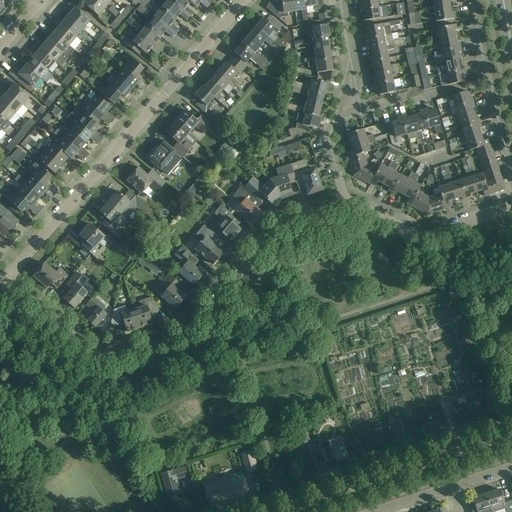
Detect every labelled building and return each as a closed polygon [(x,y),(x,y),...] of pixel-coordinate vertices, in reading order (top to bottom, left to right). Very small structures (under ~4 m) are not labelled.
[(79,0),(98,16),(105,8),(96,0),(79,0)] [(169,0),(168,0),(162,8),(176,20),(179,15),(186,21),(190,17),(172,2),(169,0)] [(169,0),(172,2),(190,17),(193,13),(186,7),(190,3),(186,0),(169,0)] [(186,0),(190,3),(196,8),(200,3),(206,9),(210,5),(204,0),(186,0)] [(295,11),(293,0),(281,0),(281,1),(275,2),(275,3),(270,4),(267,9),(278,18),(288,16),(288,12),(295,11)] [(304,0),(293,0),(295,11),(301,10),(304,28),(308,28),(307,22),(308,22),(306,10),(306,7),(304,0)] [(304,0),(306,7),(313,6),(314,10),(323,9),(321,0),(304,0)] [(359,5),(360,10),(378,7),(376,0),(360,0),(362,5),(359,5)] [(426,7),(426,11),(450,8),(449,1),(451,1),(451,0),(432,0),(434,6),(426,7)] [(72,11),(68,16),(83,29),(90,21),(70,3),(66,7),(72,11)] [(108,10),(115,16),(118,13),(112,7),(108,10)] [(378,7),(360,10),(360,14),(363,14),(364,21),(368,20),(388,17),(387,13),(379,15),(378,7)] [(176,20),(162,8),(155,16),(162,23),(175,34),(178,30),(172,24),(176,20)] [(450,8),(426,11),(427,15),(435,14),(436,21),(454,19),(453,14),(451,14),(450,8)] [(129,13),(125,10),(121,15),(125,18),(129,13)] [(147,25),(161,37),(165,32),(171,38),(175,34),(162,23),(155,16),(148,11),(143,16),(150,22),(147,25)] [(415,13),(409,14),(410,25),(421,24),(419,12),(415,13)] [(260,23),(256,27),(274,42),(282,49),(285,45),(281,41),(271,33),(275,28),(278,31),(282,26),(270,15),(262,25),(260,23)] [(76,37),(83,29),(68,16),(64,21),(58,16),(55,20),(76,37)] [(130,17),(126,21),(131,26),(135,21),(130,17)] [(52,23),(58,28),(54,32),(53,33),(69,46),(74,50),(81,42),(76,37),(55,20),(52,23)] [(313,31),(314,39),(315,39),(328,37),(330,36),(328,25),(322,26),(321,20),(308,22),(307,22),(308,28),(309,32),(313,31)] [(365,40),(391,34),(390,27),(400,25),(399,20),(365,27),(367,34),(364,35),(365,40)] [(118,26),(114,22),(110,26),(114,30),(118,26)] [(161,37),(147,25),(140,34),(149,42),(160,51),(164,47),(157,41),(161,37)] [(432,42),(455,37),(453,30),(456,30),(455,25),(437,28),(439,36),(431,38),(432,42)] [(274,42),(256,27),(249,36),(260,46),(264,41),(270,46),(274,42)] [(47,41),(62,54),(69,46),(53,33),(54,32),(48,28),(45,31),(51,36),(47,41)] [(104,32),(100,37),(105,41),(109,36),(104,32)] [(281,41),(285,45),(290,38),(290,32),(289,32),(281,41)] [(149,42),(140,34),(132,42),(130,40),(126,45),(137,54),(140,50),(146,54),(150,50),(157,55),(160,51),(149,42)] [(369,44),(370,51),(394,46),(394,45),(410,42),(409,38),(403,39),(403,37),(392,40),(391,34),(365,40),(366,44),(369,44)] [(249,36),(241,44),(267,66),(269,64),(267,62),(268,61),(256,51),(260,46),(249,36)] [(314,50),(329,48),(328,37),(315,39),(314,39),(312,39),(294,42),(294,45),(313,43),(314,50)] [(455,37),(432,42),(432,45),(441,43),(442,51),(460,47),(459,43),(456,43),(455,37)] [(114,44),(110,40),(106,45),(110,49),(114,44)] [(55,62),(62,54),(47,41),(43,45),(37,41),(34,44),(55,62)] [(48,70),(55,62),(34,44),(31,48),(37,53),(33,57),(43,67),(48,70)] [(239,58),(235,62),(243,69),(248,64),(246,63),(250,58),(263,70),(267,66),(241,44),(234,53),(239,58)] [(416,56),(423,55),(420,44),(415,45),(416,48),(414,48),(415,53),(416,56)] [(95,46),(91,50),(96,54),(100,50),(95,46)] [(394,46),(370,51),(371,57),(369,57),(370,62),(388,58),(386,51),(394,49),(394,46)] [(434,53),(436,64),(460,59),(458,52),(461,52),(460,47),(442,51),(434,53)] [(308,63),(331,59),(329,48),(314,50),(315,57),(307,58),(308,63)] [(96,54),(91,50),(87,56),(92,59),(96,54)] [(128,64),(123,69),(139,81),(142,77),(143,78),(139,74),(144,69),(126,54),(122,59),(128,64)] [(419,67),(425,66),(423,55),(416,56),(417,64),(418,63),(419,67)] [(41,79),(48,70),(43,67),(33,57),(29,62),(23,57),(20,61),(25,66),(40,79),(41,79)] [(88,62),(83,58),(79,63),(84,66),(88,62)] [(388,58),(370,62),(371,66),(373,66),(375,73),(398,68),(398,64),(389,65),(388,58)] [(239,74),(243,69),(235,62),(235,63),(231,59),(227,64),(226,62),(218,71),(236,87),(239,89),(243,85),(233,77),(237,72),(239,74)] [(331,59),(308,63),(308,68),(316,67),(318,77),(331,77),(332,71),(333,71),(331,59)] [(460,59),(436,64),(438,75),(447,73),(464,69),(463,65),(461,65),(460,59)] [(409,65),(411,76),(417,75),(415,64),(409,65)] [(30,91),(40,79),(25,66),(21,70),(16,66),(9,74),(30,91)] [(425,66),(419,67),(422,78),(428,77),(427,77),(425,66)] [(131,90),(139,81),(123,69),(119,74),(111,67),(107,72),(115,79),(116,77),(131,90)] [(373,79),(374,84),(393,80),(391,73),(394,72),(394,75),(400,74),(398,68),(375,73),(376,79),(373,79)] [(74,69),(69,74),(74,78),(78,73),(74,69)] [(465,74),(464,69),(447,73),(448,80),(440,82),(441,86),(464,82),(463,75),(465,74)] [(88,75),(84,71),(80,76),(84,80),(88,75)] [(218,71),(211,80),(222,90),(227,84),(233,90),(236,87),(218,71)] [(74,78),(69,74),(65,80),(70,83),(74,78)] [(417,75),(411,76),(409,77),(411,88),(420,87),(417,75)] [(109,85),(124,98),(131,90),(116,77),(115,79),(109,85)] [(293,87),(324,95),(327,84),(329,85),(331,77),(318,77),(318,82),(311,80),(310,86),(292,81),(291,87),(293,87)] [(428,77),(422,78),(424,90),(431,88),(428,77)] [(7,92),(22,105),(30,97),(9,79),(6,83),(11,88),(7,92)] [(202,87),(214,97),(214,98),(215,98),(222,104),(227,109),(229,107),(224,101),(218,95),(222,90),(211,80),(203,88),(202,87)] [(394,88),(393,80),(374,84),(375,89),(378,88),(379,95),(403,90),(402,86),(394,88)] [(124,98),(109,85),(105,90),(100,85),(96,90),(113,105),(118,99),(122,102),(121,102),(124,98)] [(58,87),(55,91),(59,95),(63,91),(58,87)] [(209,103),(214,97),(202,87),(194,96),(199,100),(195,105),(205,114),(212,105),(209,103)] [(306,102),(312,104),(321,106),(324,95),(293,87),(292,92),(307,96),(306,102)] [(48,108),(59,95),(55,91),(44,104),(48,108)] [(455,107),(472,101),(471,97),(468,98),(466,91),(444,98),(445,102),(452,100),(455,107)] [(0,100),(15,113),(22,105),(7,92),(3,97),(0,94),(0,100)] [(82,93),(78,98),(82,102),(86,97),(82,93)] [(88,103),(104,116),(111,108),(95,95),(90,101),(88,103)] [(97,124),(104,116),(88,103),(90,101),(86,97),(82,102),(86,106),(81,112),(84,115),(84,114),(97,124)] [(0,114),(8,122),(15,113),(0,100),(0,114)] [(472,101),(455,107),(457,114),(449,117),(451,121),(473,113),(471,107),(474,106),(472,101)] [(299,112),(319,117),(321,106),(312,104),(306,102),(305,108),(287,103),(285,109),(299,112)] [(46,111),(41,107),(38,112),(42,116),(46,111)] [(424,110),(426,118),(429,128),(434,126),(436,134),(442,132),(435,110),(429,112),(428,109),(424,110)] [(419,114),(413,116),(420,139),(424,138),(421,130),(429,128),(426,118),(424,110),(419,112),(419,114)] [(185,111),(175,122),(189,134),(194,127),(203,134),(211,124),(201,115),(196,120),(185,111)] [(319,117),(299,112),(295,129),(293,128),(288,130),(290,137),(306,132),(307,132),(309,127),(318,129),(320,117),(319,117)] [(71,113),(67,117),(71,121),(76,116),(71,113)] [(460,122),(462,129),(479,123),(478,119),(475,119),(473,113),(451,121),(452,124),(460,122)] [(0,129),(1,130),(3,128),(5,130),(11,124),(8,122),(0,114),(0,129)] [(84,115),(79,120),(77,122),(93,135),(100,127),(97,124),(84,114),(84,115)] [(421,144),(420,139),(413,116),(407,118),(406,115),(402,116),(403,121),(407,134),(408,140),(416,138),(418,145),(421,144)] [(403,121),(402,116),(397,118),(398,120),(385,124),(392,144),(395,147),(402,144),(400,137),(407,134),(403,121)] [(70,131),(85,144),(93,135),(77,122),(79,120),(75,117),(71,121),(75,124),(70,131)] [(31,119),(27,124),(32,127),(35,123),(31,119)] [(189,134),(175,122),(166,133),(177,143),(172,149),(183,158),(192,146),(184,139),(189,134)] [(479,123),(462,129),(464,136),(456,138),(458,142),(481,135),(478,128),(481,128),(479,123)] [(28,132),(32,127),(27,124),(20,132),(25,136),(28,132)] [(38,133),(34,129),(30,134),(35,137),(38,133)] [(349,138),(351,145),(374,138),(373,134),(365,136),(363,129),(345,134),(346,139),(349,138)] [(78,152),(85,144),(70,131),(65,136),(63,139),(78,152)] [(25,136),(20,132),(17,136),(13,140),(18,144),(21,140),(25,136)] [(65,136),(61,133),(58,138),(61,141),(57,147),(56,147),(68,157),(71,160),(78,152),(63,139),(65,136)] [(481,135),(458,142),(459,146),(467,143),(469,151),(476,148),(490,144),(488,139),(483,141),(481,135)] [(31,140),(27,136),(20,145),(25,148),(31,140)] [(348,157),(363,153),(370,151),(367,144),(375,142),(374,138),(351,145),(353,151),(347,153),(348,157)] [(14,149),(18,144),(13,140),(9,145),(14,149)] [(228,140),(224,145),(231,151),(235,146),(228,140)] [(446,147),(444,140),(433,144),(434,146),(435,151),(443,148),(446,147)] [(46,153),(62,165),(68,157),(56,147),(57,147),(53,144),(49,141),(44,146),(49,150),(46,153)] [(182,158),(183,158),(172,149),(164,141),(156,150),(154,148),(150,153),(152,155),(150,158),(152,160),(150,162),(160,170),(160,169),(167,175),(182,157),(182,158)] [(40,143),(36,148),(41,151),(44,146),(40,143)] [(292,143),(284,146),(286,151),(294,149),(292,143)] [(490,144),(476,148),(481,164),(495,160),(494,156),(498,155),(497,151),(493,153),(490,144)] [(54,174),(62,165),(46,153),(49,150),(44,146),(41,151),(35,157),(54,174)] [(286,151),(284,146),(276,148),(280,161),(288,159),(286,151)] [(22,152),(18,148),(10,158),(14,161),(22,152)] [(387,152),(398,158),(400,153),(390,148),(387,152)] [(366,165),(363,153),(348,157),(353,175),(366,165)] [(304,160),(290,165),(294,177),(298,190),(304,187),(307,195),(322,190),(315,169),(308,171),(304,160)] [(481,164),(484,173),(486,181),(500,176),(497,167),(501,165),(500,162),(496,163),(495,160),(481,164)] [(36,171),(32,176),(47,189),(50,185),(51,186),(51,185),(47,182),(52,177),(34,162),(30,166),(36,171)] [(378,181),(383,184),(394,164),(391,162),(387,169),(380,165),(377,171),(370,184),(374,187),(378,181)] [(388,189),(392,192),(401,176),(394,172),(398,165),(394,164),(383,184),(389,187),(388,189)] [(294,177),(290,165),(276,169),(278,176),(270,180),(280,196),(281,199),(282,199),(293,195),(287,179),(294,177)] [(366,165),(353,175),(370,184),(377,171),(366,165)] [(151,179),(137,168),(126,181),(142,194),(148,186),(153,190),(155,187),(159,190),(166,182),(151,170),(151,171),(155,174),(151,179)] [(472,168),(469,169),(476,192),(482,190),(484,196),(491,194),(486,181),(484,173),(475,176),(472,168)] [(476,192),(469,169),(465,171),(468,178),(460,181),(466,198),(470,197),(469,194),(476,192)] [(401,176),(392,192),(396,194),(398,192),(403,195),(415,174),(411,172),(407,179),(401,176)] [(210,178),(215,183),(219,179),(213,174),(210,178)] [(418,176),(415,174),(403,195),(409,198),(406,204),(410,206),(418,192),(421,187),(414,183),(418,176)] [(466,198),(460,181),(453,183),(451,175),(447,176),(455,199),(460,197),(461,200),(466,198)] [(32,176),(27,182),(25,185),(40,197),(47,189),(32,176)] [(438,188),(440,194),(445,209),(450,207),(448,201),(455,199),(447,176),(443,178),(446,185),(438,188)] [(502,181),(500,176),(486,181),(491,194),(505,189),(503,184),(507,183),(506,179),(502,181)] [(243,189),(254,199),(261,205),(261,204),(258,201),(262,196),(275,207),(281,199),(280,196),(270,180),(264,187),(253,177),(243,189)] [(200,187),(204,182),(199,178),(195,182),(200,187)] [(18,193),(33,205),(40,197),(25,185),(27,182),(23,179),(19,183),(23,187),(18,193)] [(254,199),(243,189),(240,187),(233,196),(242,204),(236,211),(251,223),(261,212),(250,203),(254,199)] [(108,202),(126,217),(136,206),(143,212),(148,207),(135,196),(130,202),(117,191),(108,202)] [(200,191),(197,195),(201,199),(205,195),(200,191)] [(187,192),(183,196),(188,201),(192,197),(187,192)] [(427,215),(429,198),(418,192),(410,206),(427,215)] [(33,205),(18,193),(14,198),(7,193),(3,197),(21,212),(26,207),(30,210),(29,209),(33,205)] [(429,198),(427,215),(445,209),(440,194),(429,198)] [(120,239),(122,238),(124,234),(117,228),(126,217),(108,202),(99,213),(112,223),(106,229),(119,240),(120,239)] [(211,224),(207,228),(216,236),(220,231),(234,243),(243,232),(229,220),(232,215),(221,205),(214,214),(222,221),(216,228),(211,224)] [(0,235),(3,237),(12,226),(14,228),(19,221),(1,206),(0,206),(0,235)] [(104,237),(89,224),(79,236),(86,242),(82,247),(83,248),(89,253),(96,258),(104,248),(98,243),(104,237)] [(216,236),(207,228),(204,225),(196,235),(202,240),(194,249),(212,264),(223,252),(211,242),(216,236)] [(83,248),(79,252),(85,257),(89,253),(83,248)] [(185,265),(178,273),(186,280),(193,286),(204,274),(194,266),(199,261),(191,254),(187,250),(178,260),(185,265)] [(149,260),(143,255),(137,263),(142,268),(149,260)] [(55,273),(44,263),(33,276),(46,288),(50,283),(56,288),(67,276),(59,270),(55,273)] [(85,280),(76,272),(65,285),(70,289),(62,299),(74,309),(88,293),(80,286),(85,280)] [(180,283),(169,274),(161,283),(167,288),(161,296),(176,309),(186,297),(176,288),(180,283)] [(105,307),(93,296),(85,305),(90,309),(83,318),(95,328),(107,314),(102,310),(105,307)] [(134,310),(140,328),(152,324),(147,309),(151,308),(157,314),(162,308),(150,298),(138,301),(140,308),(134,310)] [(127,332),(140,328),(134,310),(128,312),(125,305),(113,309),(110,324),(117,326),(119,319),(123,317),(127,332)] [(307,442),(301,427),(294,430),(299,445),(307,442)] [(312,453),(319,474),(330,471),(328,465),(332,463),(332,464),(347,458),(340,438),(325,443),(326,448),(323,449),(322,449),(312,453),(312,452),(312,453)] [(259,471),(253,450),(240,453),(246,475),(259,471)] [(175,470),(158,475),(165,496),(178,492),(174,480),(177,478),(175,470)] [(249,496),(241,471),(202,483),(210,509),(249,496)] [(511,511),(511,500),(504,503),(499,490),(486,494),(491,511),(495,511),(506,509),(506,511),(508,511),(510,511),(509,511),(511,511)] [(491,511),(486,494),(473,498),(477,511),(491,511)]
